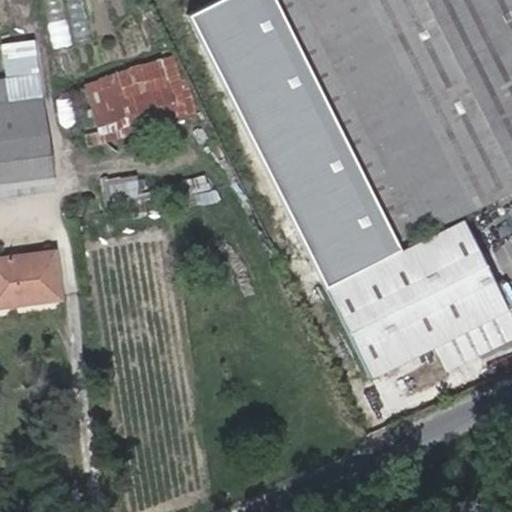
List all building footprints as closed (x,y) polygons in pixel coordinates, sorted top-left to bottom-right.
[(274,0),(229,0),(194,18),(328,285),(400,249),(398,245),(274,0)] [(416,236),(297,0),(274,0),(398,245),(416,236)] [(511,0),(297,0),(416,236),(511,188),(511,0)] [(177,85),(170,60),(157,65),(171,118),(187,113),(190,113),(183,84),(177,85)] [(157,65),(156,64),(136,70),(124,73),(103,81),(88,86),(102,137),(122,132),(133,128),(154,121),(156,124),(171,119),(171,118),(157,65)] [(0,101),(40,96),(37,74),(0,79),(0,101)] [(0,183),(50,176),(40,96),(0,101),(0,183)] [(365,378),(505,309),(460,219),(400,249),(328,285),(320,289),(365,378)] [(0,306),(59,299),(53,251),(0,257),(0,306)]
